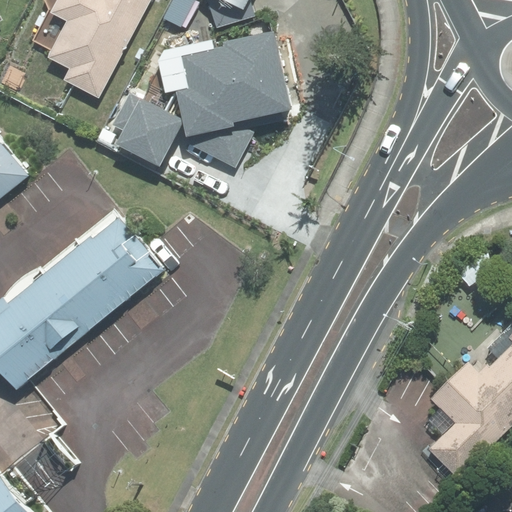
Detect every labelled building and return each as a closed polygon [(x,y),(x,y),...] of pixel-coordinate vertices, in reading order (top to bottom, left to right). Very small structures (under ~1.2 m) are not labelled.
[(0,0),(0,22),(9,18),(0,0)] [(65,0),(61,9),(78,18),(58,54),(80,66),(74,77),(106,95),(157,0),(65,0)] [(257,4),(250,0),(222,0),(217,1),(224,25),(261,15),(257,4)] [(188,28),(194,46),(222,37),(216,19),(188,28)] [(250,39),(197,51),(213,126),(275,113),(306,106),(291,38),(251,46),(250,39)] [(165,69),(163,73),(170,77),(176,66),(169,62),(165,69)] [(0,205),(41,174),(0,120),(0,205)] [(216,144),(197,181),(234,201),(254,164),(216,144)] [(10,295),(11,297),(15,294),(20,300),(129,214),(127,211),(124,213),(120,207),(48,266),(47,264),(42,267),(34,271),(28,275),(20,282),(14,289),(10,295)] [(11,297),(0,305),(0,349),(28,384),(31,382),(174,269),(156,247),(129,214),(20,300),(15,294),(11,297)] [(464,366),(429,400),(454,426),(426,452),(454,482),(511,426),(511,320),(499,333),(510,344),(477,376),(466,364),(464,366)] [(466,339),(451,351),(464,366),(466,364),(479,353),(466,339)] [(29,455),(12,468),(37,500),(54,488),(90,462),(65,429),(39,448),(29,455)] [(0,511),(46,511),(37,500),(12,468),(5,460),(0,463),(0,511)]
